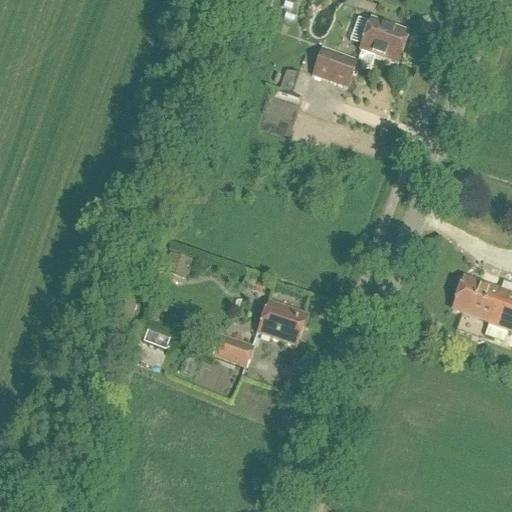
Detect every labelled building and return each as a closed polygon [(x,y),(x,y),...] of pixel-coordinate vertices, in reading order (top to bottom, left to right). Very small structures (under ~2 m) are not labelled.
[(348,0),(344,0),(342,8),(351,12),(355,2),(348,0)] [(373,18),(375,10),(361,5),(358,12),(373,18)] [(358,22),(349,46),(361,50),(359,55),(361,56),(359,62),(362,69),(370,72),(374,61),(398,69),(409,38),(370,24),(369,26),(358,22)] [(348,92),(357,64),(320,52),(311,80),(348,92)] [(302,103),(309,83),(285,75),(278,94),(302,103)] [(316,82),(312,91),(349,105),(352,97),(316,82)] [(186,282),(192,265),(170,257),(164,274),(186,282)] [(511,299),(501,295),(500,296),(463,283),(452,315),(489,328),(488,330),(511,338),(511,299)] [(296,353),(307,321),(268,307),(257,339),(296,353)] [(165,355),(170,344),(149,336),(144,347),(165,355)] [(246,373),(254,350),(220,337),(212,360),(246,373)]
